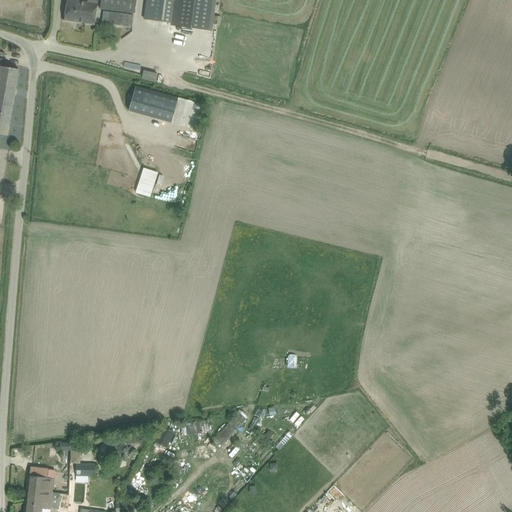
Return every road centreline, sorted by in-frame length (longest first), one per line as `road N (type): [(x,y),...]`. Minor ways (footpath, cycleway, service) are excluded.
road 1 (unclassified): [(1,511),(33,64),(23,43),(0,34)]
road 2 (track): [(511,176),(160,71)]
